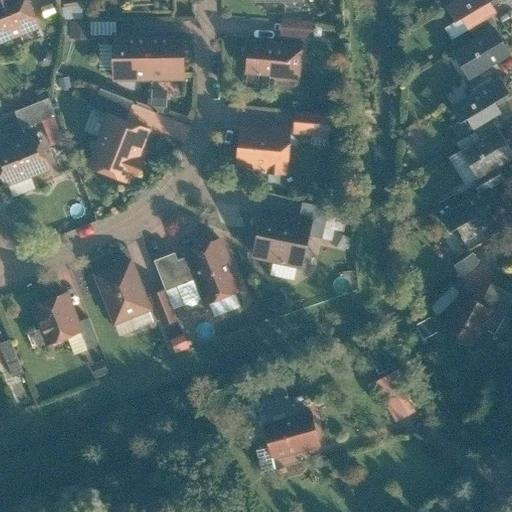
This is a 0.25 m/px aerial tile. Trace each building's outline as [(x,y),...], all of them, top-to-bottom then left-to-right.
[(27,0),(0,0),(0,44),(39,28),(27,0)] [(491,3),(496,0),(458,0),(445,8),(455,24),(462,20),(468,30),(492,16),(497,13),(491,3)] [(492,16),(468,30),(474,41),(495,29),(498,27),(492,16)] [(314,22),(283,19),(281,35),(312,38),(314,22)] [(474,41),(452,54),(468,81),(489,68),(511,56),(495,29),(474,41)] [(148,32),(149,81),(183,81),(182,31),(148,32)] [(149,81),(148,32),(112,33),(113,82),(149,81)] [(301,45),(248,40),(245,78),(297,83),(301,45)] [(473,95),(497,81),(489,68),(468,81),(465,82),(473,95)] [(473,95),(452,108),(462,125),(468,121),(474,131),(475,130),(497,117),(501,114),(495,104),(511,95),(501,78),(497,81),(473,95)] [(340,88),(320,86),(318,103),(338,105),(340,88)] [(132,102),(98,88),(91,107),(125,121),(132,102)] [(47,99),(15,113),(22,130),(54,116),(47,99)] [(329,116),(295,113),(293,134),(311,136),(311,146),(326,147),(329,116)] [(152,133),(107,116),(87,168),(132,185),(152,133)] [(497,117),(475,130),(482,141),(498,131),(503,128),(497,117)] [(266,129),(240,127),(237,169),(287,173),(291,127),(266,125),(266,129)] [(482,141),(462,153),(479,181),(498,170),(511,160),(511,155),(498,131),(482,141)] [(35,132),(0,146),(0,181),(3,189),(50,169),(35,132)] [(481,195),(491,189),(504,181),(498,170),(479,181),(475,184),(481,195)] [(481,195),(441,217),(451,234),(457,231),(463,240),(491,224),(486,215),(500,206),(491,189),(481,195)] [(301,203),(299,218),(312,221),(308,236),(322,238),(328,208),(301,203)] [(299,218),(261,210),(251,259),(301,270),(308,236),(312,221),(299,218)] [(243,292),(221,240),(184,255),(185,258),(176,262),(173,254),(153,262),(166,293),(193,279),(205,307),(243,292)] [(472,248),(453,263),(472,285),(482,277),(483,277),(498,264),(490,255),(483,261),(472,248)] [(130,258),(91,274),(113,328),(152,312),(130,258)] [(511,295),(492,285),(481,305),(496,313),(505,318),(511,304),(511,295)] [(437,317),(461,295),(453,287),(430,309),(437,317)] [(163,292),(150,297),(163,328),(175,323),(163,292)] [(65,294),(30,307),(45,348),(81,334),(65,294)] [(477,348),(496,313),(481,305),(461,295),(442,329),(477,348)] [(98,344),(88,319),(78,323),(87,348),(98,344)] [(430,319),(416,326),(424,341),(437,334),(430,319)] [(193,333),(178,338),(182,349),(196,345),(193,333)] [(22,376),(9,342),(0,345),(0,352),(11,380),(22,376)] [(511,354),(503,372),(511,376),(511,354)] [(400,372),(375,385),(394,421),(419,408),(400,372)] [(288,395),(262,402),(267,418),(292,411),(288,395)] [(311,412),(263,426),(273,462),(321,448),(311,412)]
